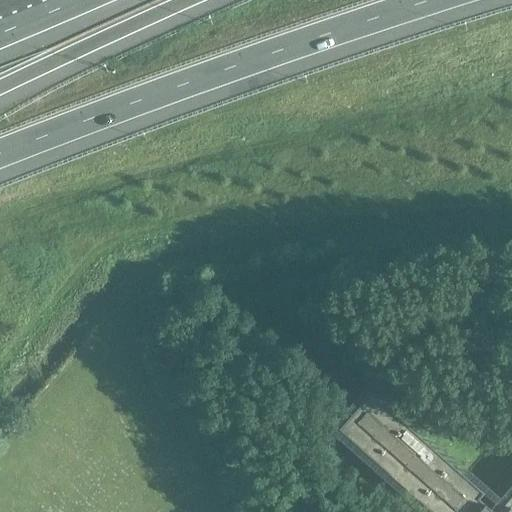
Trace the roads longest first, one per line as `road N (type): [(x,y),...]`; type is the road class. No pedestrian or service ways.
road 1 (motorway): [(0,154),(434,0)]
road 2 (track): [(343,172),(150,227),(98,251),(0,364)]
road 3 (motorway): [(0,89),(192,0)]
